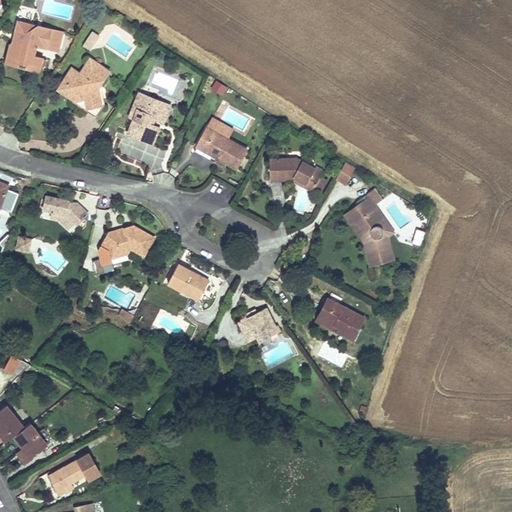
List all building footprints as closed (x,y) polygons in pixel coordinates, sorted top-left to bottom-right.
[(0,0),(0,8),(2,9),(4,9),(7,9),(8,7),(12,0),(0,0)] [(60,24),(22,14),(19,24),(25,26),(22,36),(10,36),(5,49),(18,53),(19,59),(27,62),(32,57),(43,60),(45,53),(36,51),(38,40),(54,45),(62,40),(59,34),(64,30),(60,24)] [(25,26),(19,24),(15,35),(22,36),(25,26)] [(99,34),(93,31),(85,43),(90,47),(99,34)] [(94,55),(88,65),(94,68),(99,59),(94,55)] [(114,68),(99,59),(94,68),(88,65),(84,71),(80,75),(74,76),(73,79),(71,79),(69,83),(75,86),(77,88),(80,99),(87,97),(91,110),(94,112),(98,114),(104,104),(104,102),(99,90),(98,89),(92,85),(96,77),(105,83),(114,68)] [(144,89),(137,104),(144,106),(140,115),(134,131),(154,140),(161,123),(159,122),(152,120),(155,112),(162,115),(170,118),(174,110),(153,102),(156,94),(144,89)] [(156,94),(153,102),(174,110),(177,103),(156,94)] [(144,106),(137,104),(133,112),(140,115),(144,106)] [(162,115),(155,112),(152,120),(159,122),(162,115)] [(167,126),(161,123),(154,140),(159,143),(167,126)] [(227,153),(224,157),(243,167),(255,148),(214,126),(206,141),(227,153)] [(227,153),(206,141),(202,149),(222,161),(224,157),(227,153)] [(275,154),(274,176),(297,178),(299,173),(319,186),(323,176),(317,173),(320,165),(299,155),(275,154)] [(357,164),(347,158),(338,175),(348,180),(357,164)] [(0,179),(0,206),(2,207),(7,194),(10,187),(11,184),(0,179)] [(384,195),(377,184),(370,189),(371,191),(378,200),(384,195)] [(22,192),(10,187),(7,194),(19,199),(22,192)] [(378,200),(371,191),(360,199),(363,203),(351,212),(367,233),(371,230),(377,238),(371,243),(377,263),(398,258),(392,235),(386,234),(382,223),(387,220),(378,209),(382,206),(378,200)] [(90,217),(93,212),(82,204),(49,195),(45,210),(55,213),(53,219),(66,223),(73,228),(74,228),(80,221),(78,219),(83,212),(90,217)] [(400,230),(382,206),(378,209),(387,220),(382,223),(386,234),(392,235),(400,230)] [(90,217),(83,212),(78,219),(80,221),(85,224),(90,217)] [(114,230),(105,245),(113,250),(114,255),(123,253),(126,249),(130,248),(133,247),(148,254),(159,235),(138,222),(124,226),(123,231),(118,232),(114,230)] [(420,247),(425,231),(415,229),(411,245),(420,247)] [(35,238),(24,236),(22,247),(33,249),(35,238)] [(113,250),(105,245),(102,250),(104,257),(113,263),(116,264),(120,262),(127,260),(132,252),(130,248),(126,249),(123,253),(114,255),(113,250)] [(183,263),(172,283),(185,290),(188,285),(207,294),(214,280),(183,263)] [(207,294),(188,285),(185,290),(204,300),(207,294)] [(334,297),(325,314),(344,324),(341,330),(358,339),(370,316),(334,297)] [(253,316),(263,312),(260,305),(250,310),(253,316)] [(253,316),(243,321),(252,341),(260,337),(262,342),(273,337),(271,333),(282,328),(273,307),(263,312),(253,316)] [(135,314),(128,311),(125,316),(133,320),(135,314)] [(344,324),(325,314),(321,320),(341,330),(344,324)] [(23,361),(16,357),(9,372),(16,376),(23,361)] [(0,422),(14,441),(25,433),(32,427),(14,403),(0,413),(0,422)] [(41,421),(32,427),(25,433),(35,447),(43,457),(59,445),(41,421)] [(35,447),(29,452),(37,462),(43,457),(35,447)] [(97,471),(89,457),(58,475),(66,488),(97,471)] [(97,511),(96,511),(95,506),(95,503),(83,505),(83,511),(97,511)]
